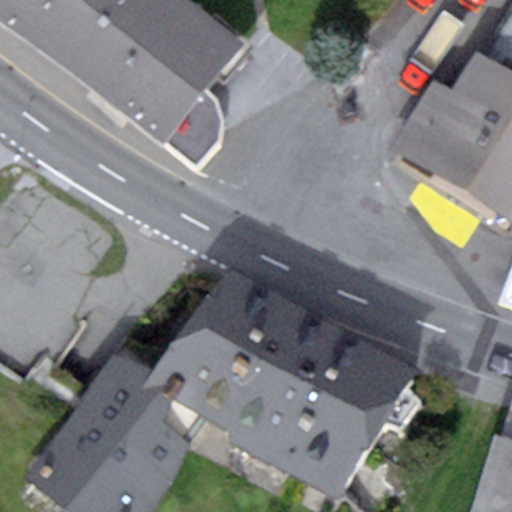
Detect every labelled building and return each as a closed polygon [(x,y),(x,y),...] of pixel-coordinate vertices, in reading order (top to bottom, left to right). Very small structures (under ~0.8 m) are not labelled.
[(12,0),(0,16),(0,20),(163,145),(164,143),(198,171),(221,145),(225,130),(224,120),(220,106),(206,92),(234,58),(181,16),(157,0),(12,0)] [(511,16),(477,71),(493,81),(468,117),(435,96),(399,152),(510,221),(511,216),(511,16)] [(413,383),(233,283),(155,388),(205,420),(236,436),(237,453),(246,457),(259,448),(288,464),(290,473),(306,481),(313,476),(343,491),(413,383)] [(142,391),(115,372),(96,397),(97,408),(89,419),(81,419),(74,428),(74,440),(51,471),(40,474),(36,480),(74,511),(85,507),(94,511),(143,511),(163,485),(161,467),(171,467),(205,420),(155,388),(142,391)] [(511,511),(511,424),(482,511),(511,511)]
